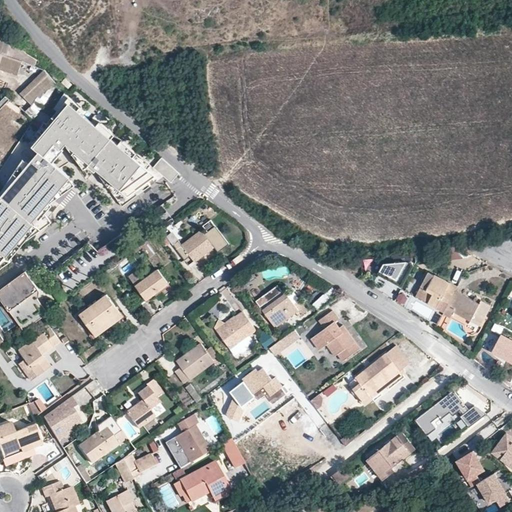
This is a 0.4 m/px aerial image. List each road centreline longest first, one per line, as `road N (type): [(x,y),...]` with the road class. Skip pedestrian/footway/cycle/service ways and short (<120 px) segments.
road 1 (residential): [(258,247),(253,227),(59,64),(8,0)]
road 2 (residential): [(243,511),(313,474),(459,366)]
road 3 (residential): [(459,366),(338,277),(286,249),(258,247)]
road 4 (track): [(327,0),(327,42),(215,195)]
road 5 (residential): [(258,247),(104,368)]
